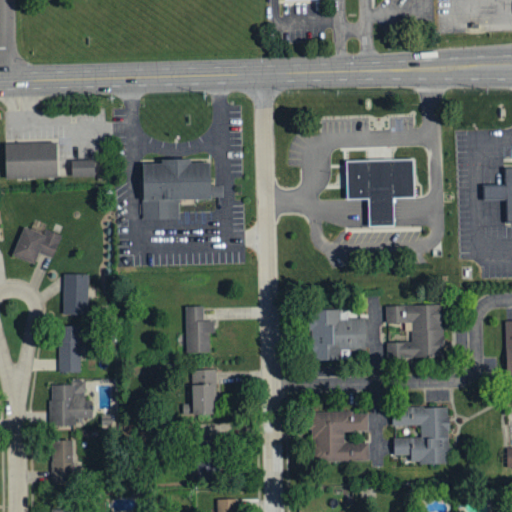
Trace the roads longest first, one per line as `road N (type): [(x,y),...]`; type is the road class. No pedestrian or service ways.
road 1 (secondary): [(0,81),(511,66)]
road 2 (residential): [(274,511),(263,75)]
road 3 (residential): [(19,511),(17,383),(37,314),(27,292),(0,293),(6,363),(17,383)]
road 4 (residential): [(272,387),(456,382),(477,360),(482,309),(511,300)]
